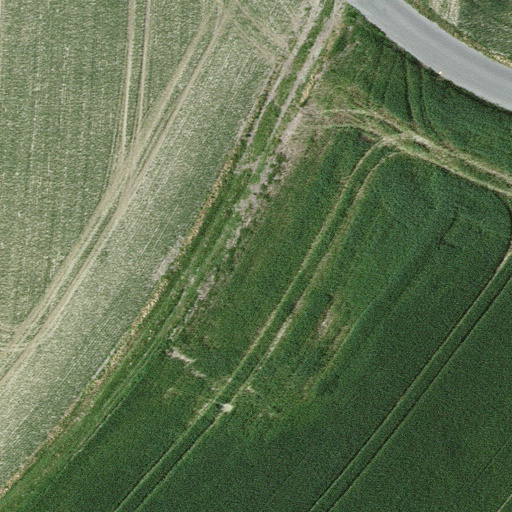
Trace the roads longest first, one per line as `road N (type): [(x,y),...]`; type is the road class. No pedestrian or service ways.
road 1 (track): [(0,503),(159,304),(308,49),(346,0)]
road 2 (residential): [(511,87),(477,76),(371,0)]
